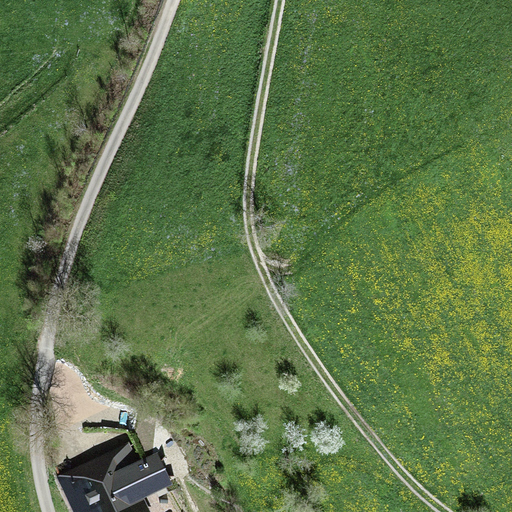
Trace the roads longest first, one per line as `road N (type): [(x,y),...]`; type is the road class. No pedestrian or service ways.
road 1 (track): [(279,0),(249,184),(254,245),(303,347),(390,466),(444,511)]
road 2 (unclassified): [(49,511),(38,400),(66,254),(164,0)]
